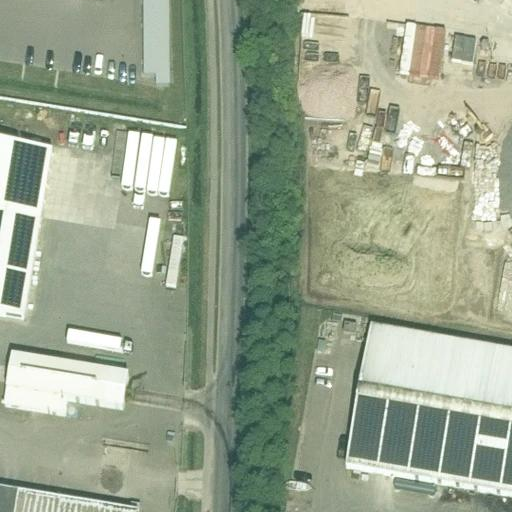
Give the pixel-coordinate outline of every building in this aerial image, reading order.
[(148,0),(149,79),(161,79),(161,89),(176,89),(175,0),(148,0)] [(0,141),(0,319),(28,324),(55,150),(0,141)] [(511,357),(373,333),(348,472),(511,500),(511,357)] [(65,423),(68,406),(124,415),(131,373),(13,355),(4,413),(65,423)] [(126,511),(0,490),(0,511),(126,511)]
